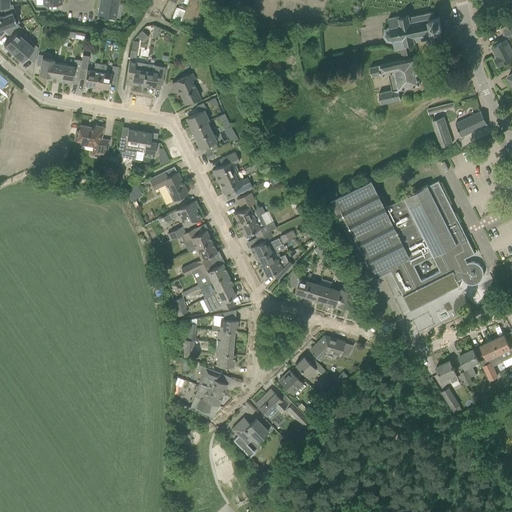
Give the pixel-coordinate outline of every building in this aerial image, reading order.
[(100,1),(97,15),(116,18),(118,4),(100,1)] [(0,30),(2,29),(17,24),(19,23),(12,5),(9,5),(9,6),(0,6),(0,10),(2,16),(0,16),(0,30)] [(439,37),(438,31),(442,30),(439,17),(435,17),(434,12),(424,14),(409,17),(409,16),(399,18),(399,16),(388,19),(389,26),(384,30),(383,36),(387,41),(393,42),(394,50),(400,49),(401,55),(402,60),(408,59),(407,53),(405,45),(415,43),(415,42),(439,37)] [(508,25),(500,29),(504,37),(511,32),(511,21),(507,24),(508,25)] [(27,37),(19,29),(21,27),(17,24),(2,29),(11,37),(3,45),(13,54),(27,38),(27,37)] [(506,40),(492,48),(497,57),(495,58),(499,66),(507,61),(511,58),(511,45),(509,39),(511,37),(511,32),(504,37),(506,40)] [(34,64),(37,47),(27,38),(13,54),(21,61),(26,56),(34,64)] [(203,53),(201,39),(192,40),(194,54),(203,53)] [(50,79),(53,63),(53,60),(42,58),(42,55),(38,54),(36,65),(40,66),(39,75),(40,75),(40,78),(50,79)] [(91,91),(95,91),(99,64),(95,63),(93,71),(86,69),(89,57),(82,55),(81,61),(80,67),(80,68),(78,78),(85,79),(84,85),(92,86),(91,91)] [(400,99),(398,89),(420,84),(414,58),(408,59),(402,60),(370,67),(372,76),(388,73),(392,90),(379,93),(381,103),(400,99)] [(74,59),(73,66),(74,66),(80,67),(81,61),(74,59)] [(131,84),(143,86),(147,64),(129,61),(126,75),(132,76),(131,84)] [(50,79),(60,81),(63,64),(53,63),(50,79)] [(71,83),(74,66),(73,66),(63,64),(60,81),(71,83)] [(99,64),(95,91),(99,92),(100,88),(108,89),(109,84),(116,85),(119,67),(112,66),(111,74),(104,72),(106,65),(99,64)] [(147,64),(143,86),(154,88),(156,80),(162,81),(164,67),(158,66),(147,64)] [(191,81),(195,79),(192,73),(171,83),(176,92),(178,91),(185,104),(200,97),(191,81)] [(355,84),(353,78),(339,83),(342,90),(355,84)] [(427,109),(428,115),(455,108),(453,102),(427,109)] [(191,129),(207,122),(209,121),(204,110),(206,109),(203,103),(196,106),(199,112),(188,117),(189,120),(187,121),(191,129)] [(455,124),(461,137),(487,124),(481,111),(455,124)] [(432,121),(440,147),(452,143),(444,117),(432,121)] [(191,129),(196,139),(211,131),(207,122),(191,129)] [(91,148),(90,156),(105,158),(109,140),(101,139),(103,127),(93,125),(93,127),(80,125),(79,131),(76,130),(74,141),(80,142),(79,145),(91,148)] [(135,151),(136,151),(139,131),(128,129),(126,137),(120,136),(118,150),(125,151),(135,153),(135,151)] [(139,131),(136,151),(143,152),(142,154),(153,156),(156,142),(150,141),(151,133),(139,131)] [(211,131),(196,139),(200,149),(216,141),(211,131)] [(212,170),(217,182),(235,173),(232,168),(236,166),(235,163),(240,161),(235,151),(219,159),(222,165),(212,170)] [(165,154),(158,157),(158,164),(168,160),(165,154)] [(116,168),(115,175),(122,177),(123,170),(116,168)] [(149,179),(152,185),(154,190),(165,184),(173,201),(188,194),(177,172),(167,177),(164,171),(149,179)] [(235,173),(217,182),(224,194),(233,189),(236,195),(253,187),(248,177),(243,180),(242,177),(243,176),(241,172),(239,171),(235,173)] [(273,177),(269,179),(272,187),(280,183),(273,177)] [(468,263),(467,263),(465,259),(475,254),(438,181),(428,186),(427,185),(402,197),(402,199),(384,208),(370,180),(329,200),(337,215),(363,268),(367,277),(369,276),(371,280),(369,281),(370,282),(390,272),(399,291),(400,291),(402,295),(402,296),(409,311),(459,286),(457,281),(462,278),(462,279),(463,280),(463,281),(464,281),(465,282),(466,283),(467,283),(468,284),(469,284),(470,284),(471,284),(472,284),(473,284),(474,284),(475,284),(476,284),(477,283),(478,283),(479,282),(480,281),(481,280),(482,279),(482,278),(482,277),(483,277),(483,276),(483,275),(483,274),(483,273),(483,272),(483,271),(483,270),(483,269),(482,269),(482,268),(482,267),(481,267),(481,266),(480,265),(479,265),(479,264),(478,264),(478,263),(477,263),(476,263),(476,262),(475,262),(474,262),(473,262),(472,262),(471,262),(470,262),(469,262),(468,263)] [(131,188),(125,191),(130,200),(136,197),(131,188)] [(264,212),(261,206),(254,210),(251,205),(256,203),(251,192),(245,195),(236,200),(240,207),(241,210),(233,214),(238,224),(259,214),(264,212)] [(174,211),(157,219),(160,225),(163,227),(170,224),(171,220),(177,217),(178,219),(180,218),(184,226),(200,219),(195,208),(197,207),(194,201),(174,211)] [(305,205),(295,209),(297,214),(307,209),(305,205)] [(314,212),(305,216),(308,221),(317,217),(314,212)] [(255,234),(256,237),(269,231),(275,228),(272,222),(265,225),(259,214),(238,224),(244,236),(253,231),(255,234)] [(180,234),(181,235),(185,233),(184,233),(181,227),(167,234),(170,239),(180,234)] [(196,248),(211,241),(206,230),(197,234),(196,231),(195,228),(184,233),(185,233),(181,235),(184,241),(185,240),(187,244),(186,245),(189,251),(196,248)] [(301,235),(304,241),(316,235),(313,229),(301,235)] [(250,247),(254,257),(275,247),(282,244),(292,239),(292,238),(295,237),(292,230),(279,236),(280,238),(278,239),(277,238),(267,243),(265,240),(272,237),(269,231),(256,237),(258,241),(259,243),(250,247)] [(180,268),(184,276),(196,269),(211,262),(208,256),(216,252),(211,241),(196,248),(201,258),(180,268)] [(259,267),(262,266),(261,265),(280,256),(277,251),(284,248),(282,244),(275,247),(254,257),(259,267)] [(313,249),(317,254),(322,251),(318,246),(313,249)] [(261,265),(262,266),(266,276),(272,273),(274,276),(278,280),(292,264),(289,261),(288,262),(285,263),(282,256),(280,257),(280,256),(261,265)] [(204,285),(204,286),(227,274),(222,263),(214,267),(213,265),(211,262),(196,269),(184,276),(197,270),(200,277),(197,278),(201,286),(204,285)] [(330,270),(334,274),(338,271),(334,266),(330,270)] [(304,298),(310,278),(311,274),(308,273),(308,275),(305,275),(304,280),(299,278),(300,273),(293,271),(288,285),(295,287),(294,293),(301,295),(300,297),(304,298)] [(338,271),(334,274),(338,279),(342,275),(338,271)] [(204,286),(209,296),(230,286),(232,285),(230,279),(227,274),(204,286)] [(343,280),(347,284),(351,281),(348,276),(343,280)] [(308,297),(314,299),(319,284),(314,283),(315,279),(310,278),(304,298),(307,299),(308,297)] [(351,281),(347,284),(351,289),(355,285),(351,281)] [(314,300),(323,303),(329,287),(319,284),(314,299),(314,300)] [(230,286),(209,296),(202,299),(209,312),(234,306),(232,302),(230,298),(235,296),(230,286)] [(323,303),(333,306),(339,290),(329,287),(323,303)] [(339,290),(333,306),(343,309),(344,307),(347,308),(353,291),(340,288),(339,291),(339,290)] [(172,301),(174,310),(184,305),(182,296),(172,301)] [(175,313),(177,317),(187,312),(185,308),(175,312),(175,313)] [(211,330),(217,330),(234,332),(236,332),(237,320),(220,319),(220,326),(212,325),(211,330)] [(188,328),(187,339),(194,340),(195,328),(188,328)] [(217,330),(216,342),(233,343),(234,332),(217,330)] [(504,334),(492,340),(502,361),(511,356),(511,336),(507,339),(504,334)] [(316,346),(311,350),(311,351),(319,359),(328,351),(339,354),(342,355),(343,355),(345,354),(346,353),(348,352),(350,351),(351,349),(352,345),(343,342),(342,342),(342,343),(336,341),(336,340),(324,336),(315,345),(316,346)] [(184,340),(183,351),(192,352),(193,341),(194,341),(194,340),(187,339),(187,340),(184,340)] [(502,361),(492,340),(480,346),(486,359),(481,361),(483,365),(482,366),(489,381),(498,377),(493,366),(502,361)] [(215,354),(217,354),(232,355),(232,354),(233,343),(216,342),(215,354)] [(460,374),(466,385),(472,382),(470,377),(476,374),(471,365),(479,362),(473,350),(459,356),(466,371),(460,374)] [(217,354),(216,365),(233,366),(234,354),(232,354),(232,355),(217,354)] [(295,365),(307,377),(316,369),(320,374),(324,370),(313,358),(309,362),(303,357),(295,365)] [(436,367),(440,376),(442,380),(448,377),(451,383),(458,380),(455,374),(456,373),(450,360),(436,367)] [(206,367),(199,385),(222,395),(226,384),(218,381),(221,374),(206,367)] [(279,380),(292,394),(298,389),(300,392),(305,387),(289,370),(279,380)] [(340,374),(335,379),(340,384),(345,379),(340,374)] [(218,406),(222,395),(199,385),(194,396),(201,398),(196,411),(204,415),(207,409),(209,410),(211,403),(218,406)] [(440,393),(451,410),(460,405),(448,388),(440,393)] [(254,404),(261,411),(265,415),(277,404),(279,406),(287,410),(302,427),(309,420),(302,413),(291,402),(284,395),(280,399),(270,389),(254,404)] [(257,443),(268,431),(255,418),(252,421),(249,423),(243,417),(231,429),(238,436),(233,441),(241,449),(246,444),(252,438),(257,443)]
